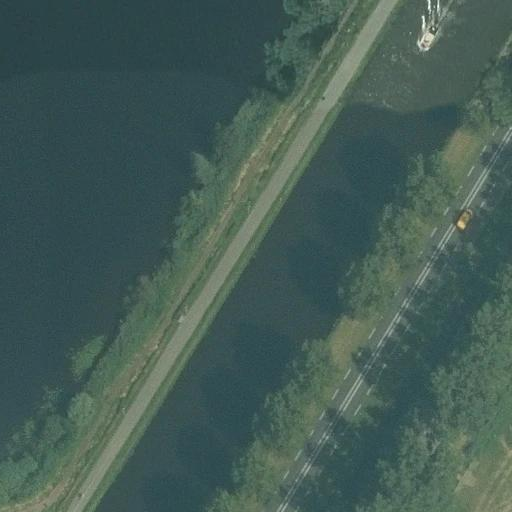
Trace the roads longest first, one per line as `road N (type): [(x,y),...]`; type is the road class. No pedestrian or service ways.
road 1 (primary): [(282,511),(511,136)]
road 2 (unclassified): [(384,511),(511,307)]
